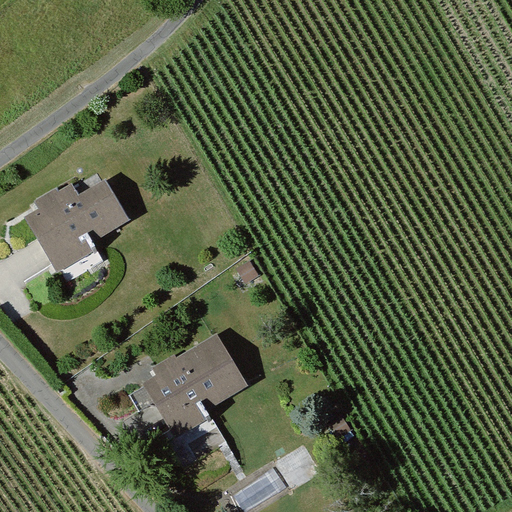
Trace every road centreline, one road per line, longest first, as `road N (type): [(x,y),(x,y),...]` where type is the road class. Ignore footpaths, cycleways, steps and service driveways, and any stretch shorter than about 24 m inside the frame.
road 1 (unclassified): [(196,0),(122,70),(0,162)]
road 2 (unclassified): [(0,347),(158,511)]
